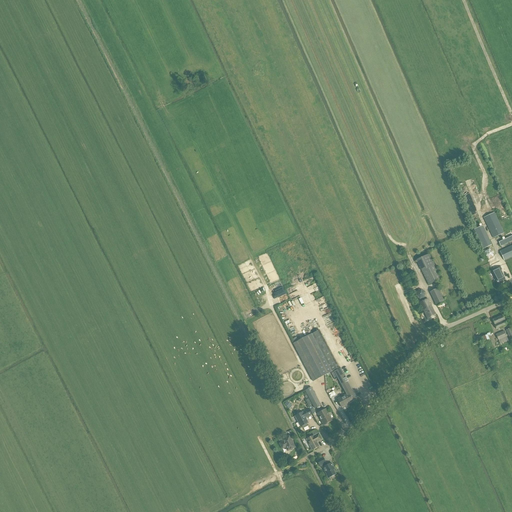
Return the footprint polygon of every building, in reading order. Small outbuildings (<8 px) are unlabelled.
[(499,191),(499,189),(499,188),(499,187),(498,186),(497,184),(496,184),(495,183),(494,183),(492,183),(491,183),(490,183),(488,184),(487,185),(487,186),(486,187),(486,188),(485,190),(486,191),(486,192),(487,194),(488,195),(489,195),(490,196),(491,196),(493,197),(494,196),(495,196),(497,195),(498,194),(498,193),(499,192),(499,191)] [(504,233),(494,213),(484,218),(493,238),(504,233)] [(511,236),(499,242),(501,247),(511,241),(511,236)] [(511,245),(500,252),(504,261),(511,257),(511,245)] [(422,271),(428,285),(441,279),(429,254),(417,260),(422,271)] [(493,269),(493,270),(491,271),(495,280),(494,280),(496,285),(501,283),(501,282),(505,280),(501,270),(502,270),(500,266),(493,269)] [(444,303),(438,288),(430,292),(437,306),(444,303)] [(420,303),(427,319),(436,315),(428,299),(420,303)] [(506,325),(502,315),(493,320),(497,330),(506,325)] [(319,330),(298,341),(294,343),(293,344),(313,382),(339,368),(319,330)] [(496,335),(500,344),(508,340),(504,331),(496,335)] [(347,382),(348,381),(341,368),(331,373),(335,380),(338,378),(343,388),(348,385),(347,382)] [(309,397),(315,408),(321,405),(311,387),(305,391),(307,395),(309,397)] [(347,393),(347,394),(337,399),(342,408),(357,400),(356,399),(357,399),(354,393),(353,394),(352,391),(347,393)] [(317,414),(324,425),(332,421),(325,409),(317,414)] [(301,427),(302,426),(304,429),(308,426),(307,424),(308,423),(305,418),(307,417),(311,415),(308,410),(302,413),(302,412),(295,416),(301,427)] [(317,443),(322,440),(318,432),(316,432),(312,434),(313,436),(306,439),(312,451),(319,447),(317,443)] [(288,451),(295,447),(289,436),(282,440),(283,442),(280,444),(282,449),(286,447),(288,451)] [(323,468),(326,474),(328,478),(336,475),(333,470),(335,469),(332,463),(326,466),(325,463),(326,463),(323,458),(317,461),(320,466),(323,465),(324,467),(323,468)]
